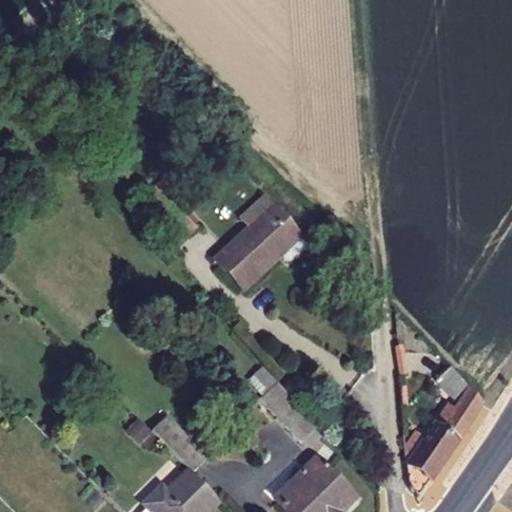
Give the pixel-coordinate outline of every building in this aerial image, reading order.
[(155,229),(183,257),(201,238),(173,210),(155,229)] [(216,267),(245,297),(303,242),(274,212),(216,267)] [(401,411),(404,487),(417,496),(438,468),(482,400),(433,349),(416,369),(452,410),(431,438),(401,411)] [(266,407),(302,447),(318,432),(272,381),(263,389),(273,401),(266,407)] [(147,441),(184,479),(187,482),(202,468),(162,426),(147,441)] [(302,447),(308,453),(324,438),(318,432),(302,447)] [(271,506),(276,511),(349,511),(354,508),(313,465),(271,506)] [(207,511),(212,507),(187,482),(184,479),(162,501),(155,494),(138,510),(139,511),(207,511)]
